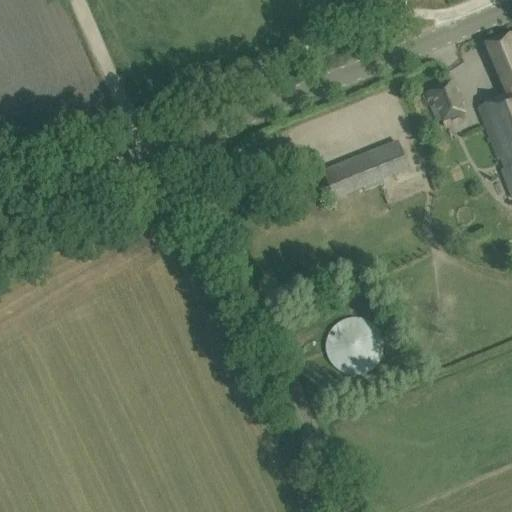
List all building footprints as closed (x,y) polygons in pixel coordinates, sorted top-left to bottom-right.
[(511,195),(511,36),(486,47),(508,98),(479,110),(484,128),(506,183),(507,183),(511,195)] [(424,95),(437,125),(441,123),(443,126),(467,116),(453,82),(428,91),(429,93),(424,95)] [(457,123),(464,138),(479,131),(472,116),(457,123)] [(408,170),(397,144),(353,162),(363,188),(408,170)] [(382,338),(380,334),(377,330),(373,326),(369,324),(364,322),(360,320),(355,320),(350,320),(345,322),(341,324),(337,326),(333,330),(330,334),(328,338),(326,343),(326,348),(326,353),(327,358),(329,362),(331,366),(335,370),(339,373),(343,375),(348,377),(352,378),(357,378),(362,377),(367,375),(371,373),(375,370),(378,366),(381,362),(383,357),(384,353),(384,348),(383,343),(382,338)]
